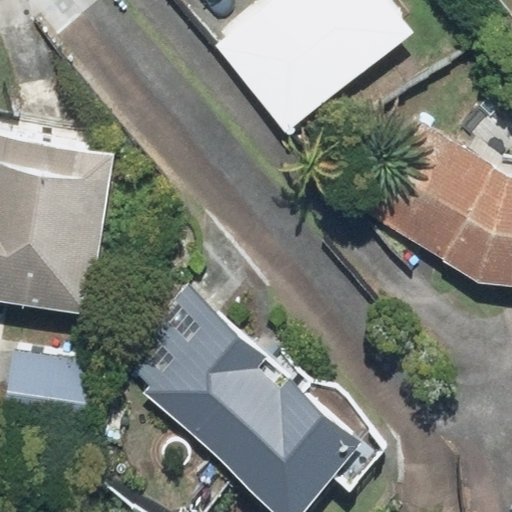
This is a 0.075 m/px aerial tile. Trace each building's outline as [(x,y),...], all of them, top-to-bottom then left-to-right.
[(271,0),(228,36),(298,121),(429,12),(419,0),(271,0)] [(511,151),(424,107),(374,207),(495,269),(511,269),(511,151)] [(0,280),(105,297),(129,135),(0,117),(0,280)] [(221,291),(151,377),(304,502),(374,417),(221,291)] [(94,434),(104,352),(21,342),(12,425),(94,434)]
